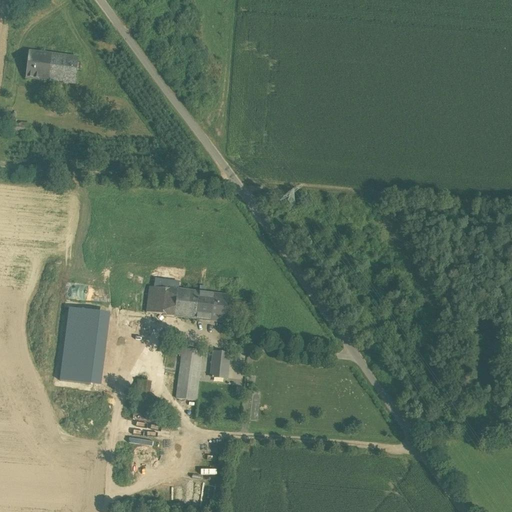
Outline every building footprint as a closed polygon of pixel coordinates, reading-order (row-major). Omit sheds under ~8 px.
[(44,44),(30,43),(28,53),(44,54),(44,44)] [(44,54),(28,53),(26,78),(61,82),(64,57),(44,54)] [(78,59),(64,57),(61,82),(75,84),(77,70),(80,71),(81,65),(78,64),(78,59)] [(21,117),(11,116),(10,124),(20,125),(21,117)] [(20,125),(10,124),(9,133),(29,135),(30,126),(20,125)] [(80,297),(89,298),(96,261),(87,259),(80,297)] [(114,284),(114,274),(104,274),(104,284),(114,284)] [(156,282),(155,288),(177,291),(180,291),(181,285),(156,282)] [(155,288),(149,287),(146,313),(174,316),(177,291),(155,288)] [(180,291),(177,291),(174,316),(209,321),(212,295),(180,291)] [(227,297),(212,295),(209,321),(223,323),(227,297)] [(494,350),(477,348),(475,368),(489,370),(490,356),(493,356),(494,350)] [(201,352),(182,350),(177,399),(195,402),(201,352)] [(232,357),(214,355),(211,379),(229,381),(232,357)] [(153,382),(134,380),(131,407),(157,410),(158,399),(151,398),(153,382)] [(130,443),(154,446),(155,441),(131,438),(130,443)]
